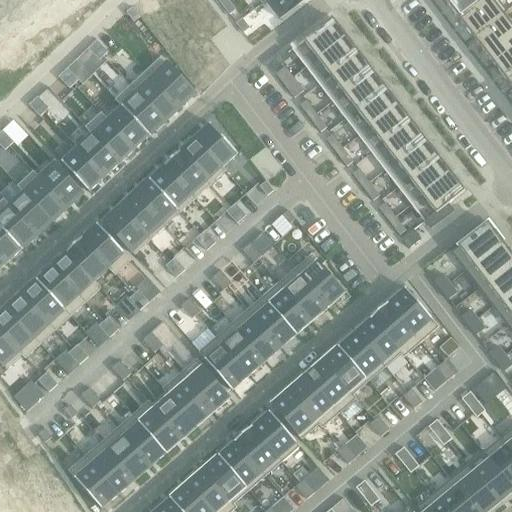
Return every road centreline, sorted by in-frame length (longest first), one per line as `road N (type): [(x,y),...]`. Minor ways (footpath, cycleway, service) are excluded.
road 1 (residential): [(128,511),(511,185)]
road 2 (residential): [(329,0),(255,58),(0,295)]
road 3 (residential): [(511,184),(374,0)]
